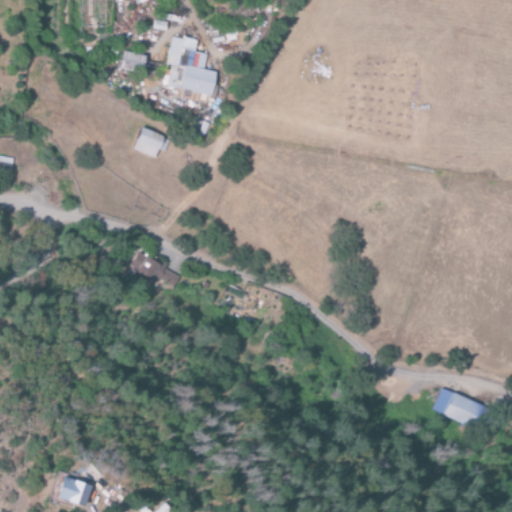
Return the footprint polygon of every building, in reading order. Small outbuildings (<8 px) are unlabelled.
[(211,73),(202,71),(204,55),(192,53),(194,40),(168,36),(163,67),(164,68),(160,88),(174,90),(173,99),(206,104),(211,73)] [(137,76),(141,57),(118,51),(114,70),(137,76)] [(162,153),(166,139),(135,130),(128,152),(152,159),(154,150),(162,153)] [(178,276),(162,270),(165,263),(137,252),(129,272),(173,289),(178,276)] [(481,407),(438,389),(429,411),(472,429),(481,407)] [(77,508),(85,485),(54,475),(46,498),(77,508)]
